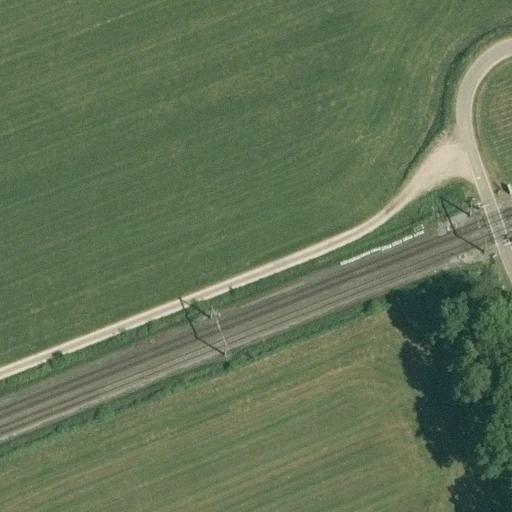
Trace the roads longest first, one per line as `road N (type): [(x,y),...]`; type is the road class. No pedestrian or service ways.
road 1 (track): [(0,376),(335,242),(471,152)]
road 2 (residential): [(511,262),(463,115),(480,64),(511,46)]
